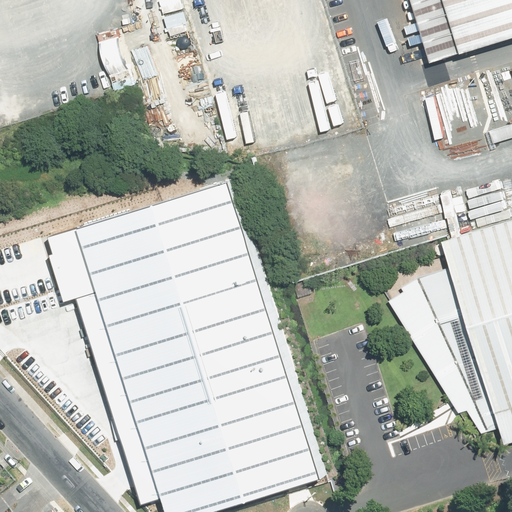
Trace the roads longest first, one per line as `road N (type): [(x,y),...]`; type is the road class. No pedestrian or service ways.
road 1 (unknown): [(350,0),(376,55),(401,67),(446,66),(511,46)]
road 2 (tertiary): [(0,400),(102,511)]
